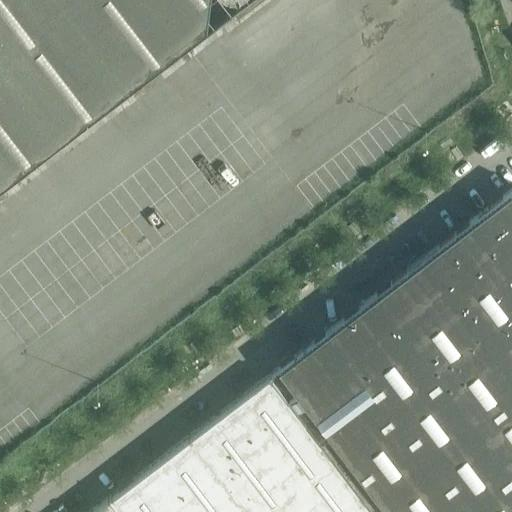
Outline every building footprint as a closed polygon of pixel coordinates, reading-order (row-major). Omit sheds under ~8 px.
[(0,0),(0,183),(133,82),(151,68),(240,0),(0,0)] [(244,0),(229,12),(237,22),(265,0),(244,0)] [(151,68),(133,82),(141,92),(150,85),(159,78),(151,68)] [(511,188),(472,219),(511,271),(511,188)] [(511,271),(472,219),(376,292),(398,321),(450,386),(471,413),(511,381),(511,271)] [(450,386),(398,321),(376,292),(331,326),(404,421),(450,386)] [(404,421),(331,326),(295,354),(279,366),(267,376),(340,469),(404,421)] [(373,511),(340,469),(267,376),(191,434),(249,511),(373,511)] [(511,381),(471,413),(511,464),(511,381)] [(511,511),(511,464),(471,413),(450,386),(404,421),(340,469),(373,511),(511,511)] [(249,511),(191,434),(111,495),(123,511),(249,511)] [(123,511),(111,495),(88,511),(123,511)]
